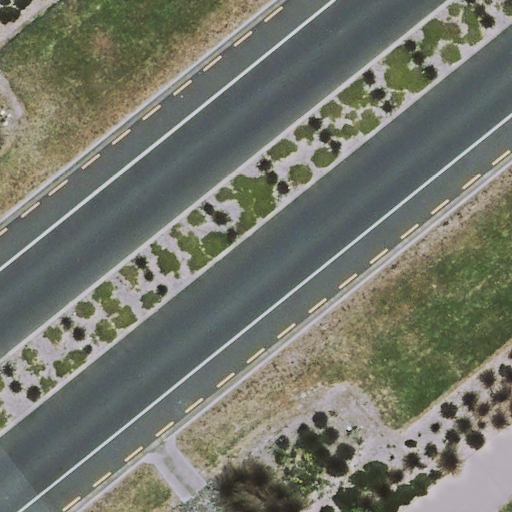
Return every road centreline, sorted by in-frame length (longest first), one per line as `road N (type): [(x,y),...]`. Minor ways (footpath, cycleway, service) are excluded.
road 1 (secondary): [(511,78),(0,487)]
road 2 (secondary): [(0,320),(398,0)]
